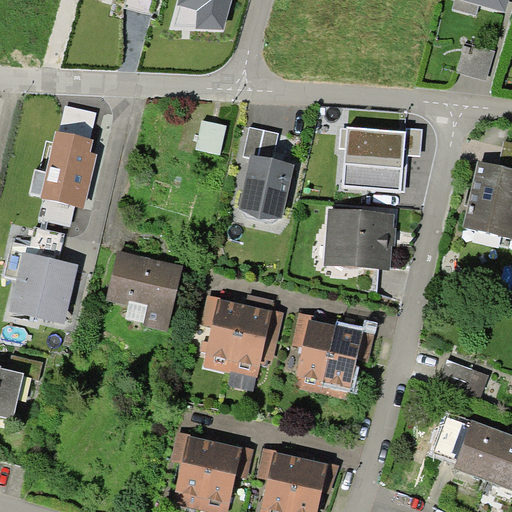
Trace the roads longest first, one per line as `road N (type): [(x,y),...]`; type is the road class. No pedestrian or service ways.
road 1 (residential): [(458,104),(356,511)]
road 2 (residential): [(0,80),(240,89)]
road 3 (residential): [(240,89),(458,104)]
